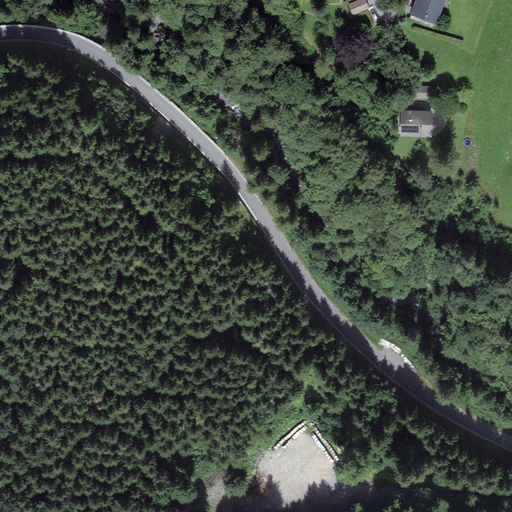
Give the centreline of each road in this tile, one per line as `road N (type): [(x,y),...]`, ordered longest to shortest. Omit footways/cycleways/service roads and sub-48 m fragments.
road 1 (tertiary): [(0,34),(66,39),(133,79),(224,164),(342,325),(412,383),(511,443)]
road 2 (track): [(311,511),(511,491)]
